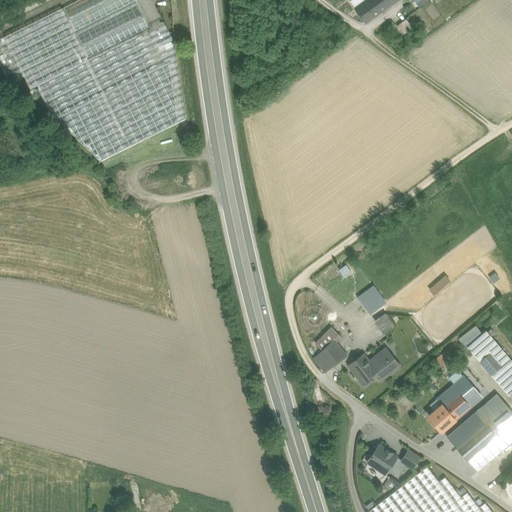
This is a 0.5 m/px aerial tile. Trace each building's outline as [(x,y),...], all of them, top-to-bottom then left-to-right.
[(51,112),(101,161),(185,118),(173,39),(158,46),(152,34),(135,0),(76,0),(0,38),(0,63),(1,67),(16,60),(30,89),(37,85),(51,112)] [(367,0),(366,1),(365,0),(353,0),(351,2),(356,9),(355,9),(365,23),(396,0),(367,0)] [(406,19),(397,26),(404,34),(413,28),(406,19)] [(158,46),(173,39),(167,27),(152,34),(158,46)] [(16,74),(8,78),(10,84),(19,79),(16,74)] [(444,274),(426,287),(431,293),(449,280),(444,274)] [(373,286),(358,298),(370,314),(385,302),(373,286)] [(394,326),(385,314),(381,316),(390,329),(394,326)] [(390,329),(381,316),(375,320),(384,333),(390,329)] [(476,327),(460,339),(466,348),(468,347),(482,335),(476,327)] [(334,329),(319,343),(324,348),(324,349),(331,342),(334,340),(336,341),(341,337),(334,329)] [(482,335),(468,347),(481,362),(499,346),(487,332),(482,335)] [(331,342),(343,358),(347,355),(336,341),(334,340),(331,342)] [(331,342),(324,349),(324,348),(320,352),(321,353),(316,357),(327,371),(343,358),(331,342)] [(499,346),(481,362),(492,375),(510,360),(499,346)] [(448,350),(435,360),(441,367),(454,357),(448,350)] [(363,354),(348,366),(363,385),(379,374),(369,361),(363,354)] [(387,359),(383,355),(378,354),(369,361),(379,374),(383,380),(400,366),(392,355),(387,359)] [(511,362),(510,360),(492,375),(509,396),(511,393),(511,362)] [(481,397),(463,377),(460,380),(465,386),(458,392),(470,406),(481,397)] [(460,380),(453,386),(458,392),(465,386),(460,380)] [(453,386),(437,399),(442,405),(458,392),(453,386)] [(458,392),(442,405),(455,419),(470,406),(458,392)] [(442,405),(429,417),(442,431),(455,419),(442,405)] [(511,436),(494,415),(484,405),(447,437),(477,471),(511,440),(511,436)] [(380,445),(371,457),(375,460),(371,465),(379,471),(380,469),(387,472),(389,469),(399,476),(407,465),(401,461),(397,458),(397,457),(380,445)] [(401,461),(407,465),(413,469),(420,458),(409,450),(401,461)] [(492,511),(486,504),(480,509),(468,494),(463,497),(449,479),(444,483),(431,467),(372,511),(492,511)]
